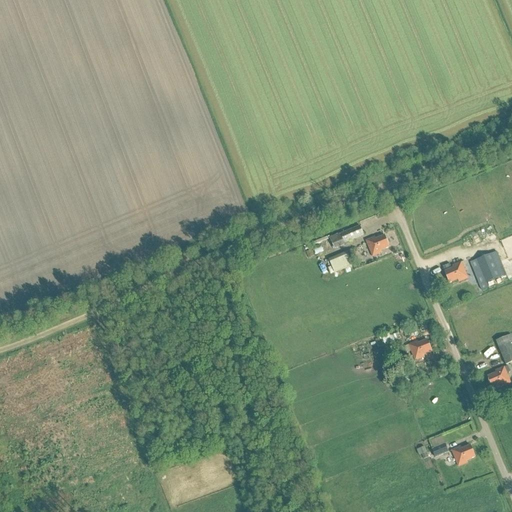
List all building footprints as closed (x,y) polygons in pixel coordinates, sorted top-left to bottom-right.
[(329,239),(334,250),(345,246),(344,244),(363,237),(359,227),(329,239)] [(389,248),(385,236),(376,240),(375,238),(367,242),(373,257),(382,254),(381,251),(389,248)] [(404,260),(413,257),(411,250),(401,254),(404,260)] [(353,266),(347,253),(329,260),(334,274),(353,266)] [(496,253),(477,261),(487,284),(506,276),(496,253)] [(308,267),(314,268),(316,259),(310,257),(308,267)] [(459,283),(468,279),(464,270),(466,269),(464,262),(453,267),(453,269),(445,273),(449,284),(458,281),(459,283)] [(408,329),(392,335),(394,341),(411,335),(408,329)] [(508,339),(497,344),(505,365),(511,362),(511,350),(510,345),(511,345),(511,344),(511,339),(511,338),(509,339),(508,339)] [(423,356),(432,353),(428,341),(419,344),(418,342),(409,345),(415,361),(424,358),(423,356)] [(371,346),(373,355),(380,353),(378,344),(371,346)] [(502,388),(511,384),(504,368),(495,372),(496,374),(488,378),(492,389),(501,386),(502,388)] [(431,451),(435,459),(448,454),(445,445),(431,451)] [(475,458),(470,446),(461,450),(461,448),(452,451),(459,467),(467,464),(466,461),(475,458)]
